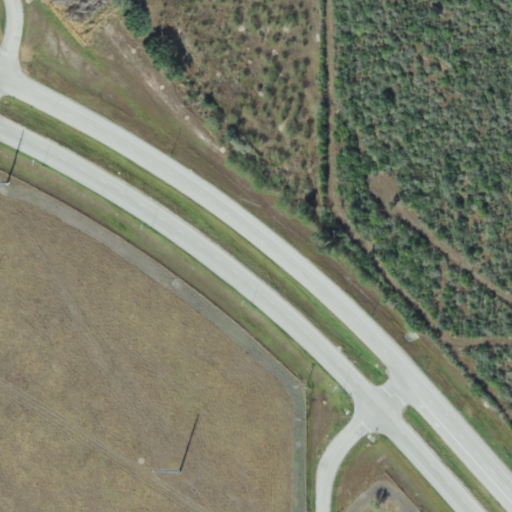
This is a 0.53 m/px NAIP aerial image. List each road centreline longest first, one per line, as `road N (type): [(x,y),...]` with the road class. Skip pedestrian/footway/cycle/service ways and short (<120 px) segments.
road 1 (trunk): [(0,127),(176,226),(373,403),(470,511)]
road 2 (trunk): [(376,334),(146,157),(0,78)]
road 3 (trunk): [(511,484),(376,334)]
road 4 (residential): [(321,511),(332,457),(416,378)]
